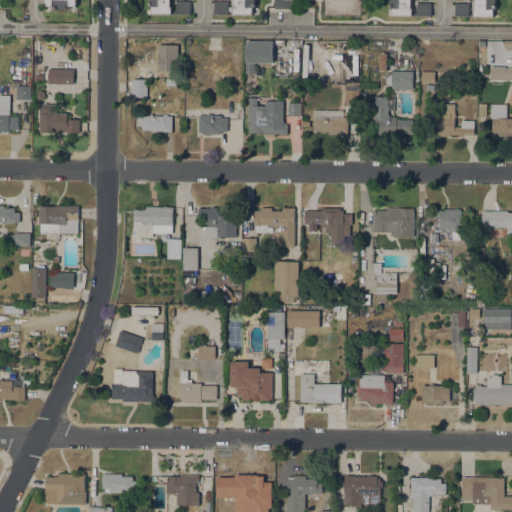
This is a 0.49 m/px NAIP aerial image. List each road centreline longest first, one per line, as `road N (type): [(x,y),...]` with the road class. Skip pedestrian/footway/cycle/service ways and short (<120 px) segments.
road 1 (residential): [(7,511),(43,437),(110,171),(109,0)]
road 2 (residential): [(511,441),(0,437)]
road 3 (residential): [(511,172),(0,170)]
